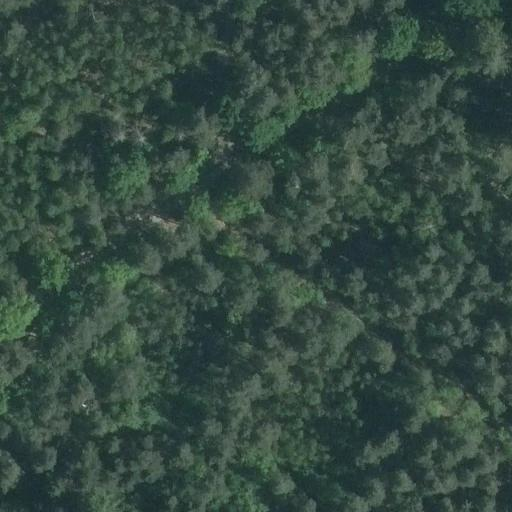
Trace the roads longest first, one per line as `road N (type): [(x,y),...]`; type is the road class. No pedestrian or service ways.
road 1 (track): [(0,309),(229,134)]
road 2 (track): [(229,134),(450,0)]
road 3 (track): [(0,107),(197,176)]
road 4 (track): [(219,0),(213,40),(229,134)]
